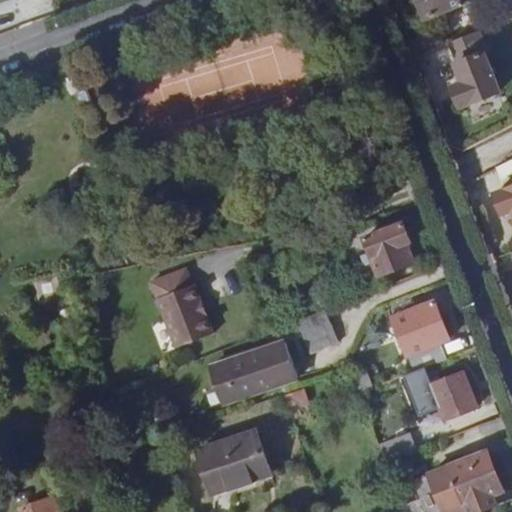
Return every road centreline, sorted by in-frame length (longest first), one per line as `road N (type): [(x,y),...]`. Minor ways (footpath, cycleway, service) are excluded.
road 1 (residential): [(511,377),(433,177)]
road 2 (residential): [(433,177),(364,0)]
road 3 (unclassified): [(145,0),(0,58)]
